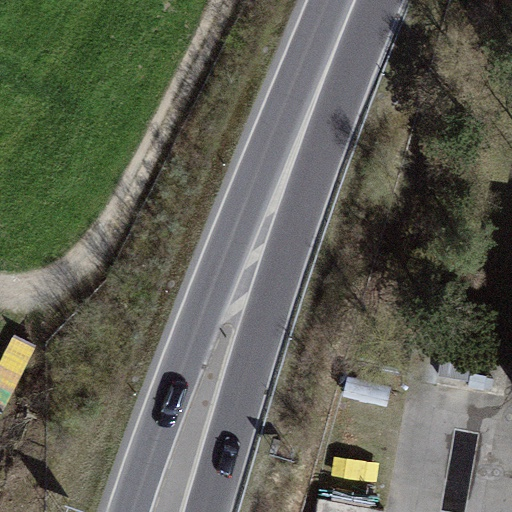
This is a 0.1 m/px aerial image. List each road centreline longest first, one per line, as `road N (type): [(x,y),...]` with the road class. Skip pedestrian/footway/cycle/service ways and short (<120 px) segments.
road 1 (trunk): [(349,0),(203,309),(129,511)]
road 2 (trunk): [(209,511),(365,0)]
road 3 (track): [(0,291),(7,296),(100,264),(227,0)]
